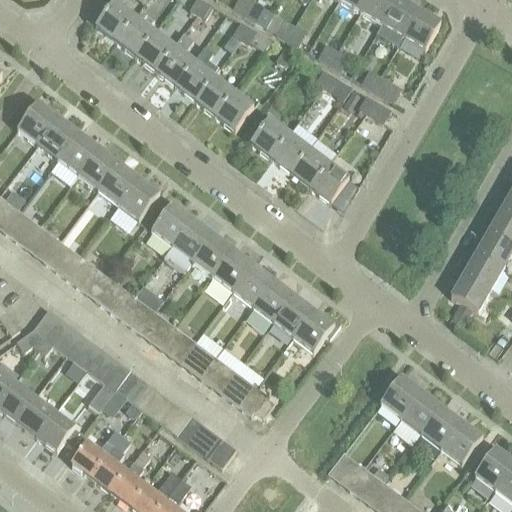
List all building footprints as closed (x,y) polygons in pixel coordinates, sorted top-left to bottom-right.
[(342,0),(338,7),(360,19),(370,0),(342,0)] [(387,0),(370,0),(360,19),(381,32),(397,5),(387,0)] [(243,21),(251,7),(240,1),(232,15),(243,21)] [(197,22),(205,8),(198,3),(189,17),(197,22)] [(418,17),(397,5),(381,32),(377,38),(398,51),(402,44),(418,17)] [(251,7),(243,21),(265,34),(273,20),(251,7)] [(115,48),(134,23),(113,8),(95,33),(115,48)] [(205,8),(197,22),(204,26),(212,12),(205,8)] [(440,30),(418,17),(402,44),(425,57),(440,30)] [(294,33),(273,20),(265,34),(286,46),(294,33)] [(153,38),(134,23),(115,48),(135,63),(153,38)] [(240,47),(248,33),(241,29),(232,43),(240,47)] [(248,33),(240,47),(247,51),(255,38),(248,33)] [(294,33),(286,46),(297,53),(305,39),(294,33)] [(153,38),(135,63),(155,78),(173,53),(153,38)] [(155,78),(174,93),(193,68),(184,61),(193,48),(183,40),(173,53),(155,78)] [(329,71),(337,58),(326,51),(318,65),(329,71)] [(194,108),(213,83),(218,76),(206,67),(211,61),(203,54),(193,68),(174,93),(194,108)] [(284,54),(276,68),(283,73),(292,59),(284,54)] [(337,58),(329,71),(340,78),(348,64),(337,58)] [(372,97),(380,83),(369,76),(361,90),(372,97)] [(322,95),(330,82),(323,77),(315,91),(322,95)] [(330,82),(322,95),(330,100),(338,86),(330,82)] [(213,83),(194,108),(214,123),(232,98),(213,83)] [(401,95),(380,83),(372,97),(393,109),(401,95)] [(359,100),(351,95),(342,111),(350,116),(359,100)] [(232,98),(214,123),(234,138),(253,114),(232,98)] [(365,121),(373,107),(366,103),(358,116),(365,121)] [(373,107),(365,121),(382,130),(390,117),(373,107)] [(37,152),(58,124),(38,108),(16,137),(37,152)] [(58,124),(37,152),(57,167),(79,139),(58,124)] [(270,165),(288,141),(268,125),(250,150),(270,165)] [(79,139),(57,167),(77,183),(99,154),(79,139)] [(288,141),(270,165),(290,180),(308,156),(288,141)] [(119,170),(99,154),(77,183),(97,198),(119,170)] [(328,171),(308,156),(290,180),(310,195),(328,171)] [(139,185),(119,170),(97,198),(117,213),(139,185)] [(348,186),(328,171),(310,195),(330,211),(348,186)] [(159,200),(139,185),(117,213),(138,229),(159,200)] [(511,199),(502,218),(511,223),(511,199)] [(0,222),(10,209),(0,202),(0,222)] [(10,209),(0,222),(0,234),(4,238),(20,217),(10,209)] [(171,254),(193,225),(172,210),(151,238),(171,254)] [(20,217),(4,238),(14,246),(30,225),(20,217)] [(511,223),(502,218),(489,239),(511,252),(511,223)] [(40,232),(30,225),(14,246),(24,253),(40,232)] [(193,225),(171,254),(164,263),(185,278),(191,269),(213,241),(193,225)] [(40,232),(24,253),(34,261),(50,240),(40,232)] [(511,260),(511,252),(489,239),(477,261),(503,276),(511,260)] [(50,240),(34,261),(45,268),(60,247),(50,240)] [(233,256),(213,241),(191,269),(212,284),(233,256)] [(60,247),(45,268),(55,276),(70,255),(60,247)] [(70,255),(55,276),(65,283),(80,262),(70,255)] [(253,271),(233,256),(212,284),(232,299),(253,271)] [(503,276),(477,261),(464,282),(491,297),(503,276)] [(80,262),(65,283),(75,291),(90,270),(80,262)] [(90,270),(75,291),(85,298),(101,277),(90,270)] [(253,271),(232,299),(252,315),(273,286),(253,271)] [(114,288),(101,277),(85,298),(99,309),(114,288)] [(491,297),(464,282),(452,304),(478,319),(491,297)] [(273,286),(252,315),(272,330),(293,301),(273,286)] [(114,288),(99,309),(109,316),(125,295),(114,288)] [(125,295),(109,316),(119,324),(135,303),(125,295)] [(293,301),(272,330),(292,345),(313,317),(293,301)] [(145,310),(135,303),(119,324),(129,331),(145,310)] [(145,310),(129,331),(139,339),(155,318),(145,310)] [(43,345),(57,324),(47,316),(32,337),(43,345)] [(5,317),(0,321),(0,326),(12,343),(19,337),(5,317)] [(313,317),(292,345),(313,361),(327,342),(330,344),(340,330),(324,318),(321,322),(313,317)] [(165,325),(155,318),(139,339),(149,346),(165,325)] [(58,324),(43,345),(52,353),(68,332),(58,324)] [(165,325),(149,346),(159,354),(175,333),(165,325)] [(79,339),(68,332),(52,353),(63,361),(79,339)] [(185,340),(175,333),(159,354),(170,362),(185,340)] [(206,336),(199,347),(219,361),(226,350),(206,336)] [(52,353),(43,345),(32,337),(23,343),(31,353),(32,353),(45,362),(52,353)] [(89,347),(79,339),(63,361),(73,368),(89,347)] [(185,340),(170,362),(180,369),(195,348),(185,340)] [(23,343),(14,350),(21,361),(31,353),(23,343)] [(99,355),(89,347),(73,368),(83,376),(99,355)] [(206,356),(195,348),(180,369),(190,377),(206,356)] [(219,364),(261,390),(268,379),(226,353),(219,364)] [(99,355),(83,376),(94,384),(110,362),(99,355)] [(206,356),(190,377),(200,384),(216,363),(206,356)] [(94,384),(103,391),(104,391),(120,370),(110,362),(94,384)] [(216,363),(200,384),(210,392),(226,371),(216,363)] [(131,378),(120,370),(104,391),(115,399),(116,397),(131,378)] [(236,378),(226,371),(210,392),(220,399),(236,378)] [(0,409),(15,390),(0,378),(0,409)] [(131,378),(116,397),(126,405),(141,385),(131,378)] [(246,386),(236,378),(220,399),(230,407),(246,386)] [(400,426),(421,398),(401,382),(379,411),(400,426)] [(141,385),(126,405),(133,410),(137,413),(151,393),(141,385)] [(246,386),(230,407),(241,414),(256,393),(246,386)] [(35,404),(15,390),(0,409),(0,416),(17,429),(35,404)] [(115,399),(104,391),(103,391),(88,411),(100,419),(115,399)] [(151,393),(137,413),(142,417),(147,420),(161,401),(151,393)] [(266,401),(256,393),(241,414),(251,422),(254,418),(266,401)] [(400,426),(392,437),(412,452),(420,442),(442,413),(421,398),(400,426)] [(172,409),(161,401),(147,420),(158,428),(172,409)] [(267,401),(266,401),(254,418),(263,425),(274,410),(268,405),(270,403),(267,401)] [(55,419),(35,404),(17,429),(36,444),(55,419)] [(172,409),(158,428),(167,435),(181,415),(172,409)] [(133,410),(126,419),(136,426),(142,417),(137,413),(133,410)] [(462,428),(442,413),(420,442),(440,457),(462,428)] [(181,415),(167,435),(177,442),(192,423),(181,415)] [(55,419),(36,444),(57,459),(65,447),(74,454),(83,441),(55,419)] [(202,431),(192,423),(177,442),(187,450),(202,431)] [(462,428),(440,457),(461,472),(482,444),(462,428)] [(212,438),(202,431),(187,450),(198,458),(212,438)] [(92,485),(124,442),(115,435),(106,447),(98,458),(86,449),(71,470),(73,472),(72,473),(81,479),(82,478),(92,485)] [(222,446),(212,438),(198,458),(208,465),(222,446)] [(132,447),(124,442),(92,485),(111,500),(127,479),(117,472),(125,461),(123,459),(132,447)] [(222,446),(208,465),(222,476),(237,457),(222,446)] [(494,498),(511,474),(511,466),(495,454),(474,482),(494,498)] [(127,479),(111,500),(127,511),(132,511),(146,494),(136,486),(145,474),(144,474),(152,462),(144,456),(127,479)] [(338,487),(354,466),(344,459),(328,480),(338,487)] [(354,466),(338,487),(348,495),(364,474),(354,466)] [(374,482),(364,474),(348,495),(359,503),(374,482)] [(511,474),(494,498),(511,510),(511,474)] [(156,501),(146,494),(132,511),(163,511),(182,486),(172,479),(156,501)] [(374,482),(359,503),(369,510),(384,489),(374,482)] [(182,486),(163,511),(178,511),(191,494),(182,486)] [(382,511),(395,497),(384,489),(369,510),(371,511),(382,511)] [(398,511),(405,504),(395,497),(382,511),(398,511)]
